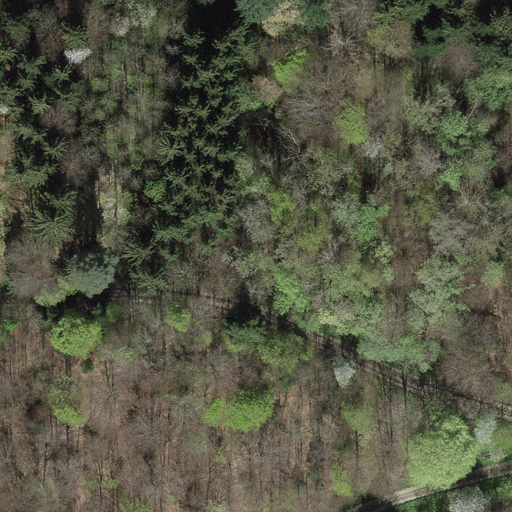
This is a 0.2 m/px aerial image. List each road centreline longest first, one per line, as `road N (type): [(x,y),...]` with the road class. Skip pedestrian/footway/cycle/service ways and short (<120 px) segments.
road 1 (track): [(511,409),(245,307),(110,289),(0,296)]
road 2 (track): [(383,511),(511,472)]
